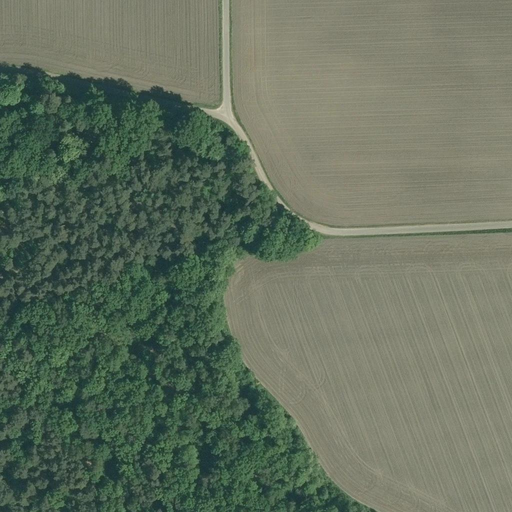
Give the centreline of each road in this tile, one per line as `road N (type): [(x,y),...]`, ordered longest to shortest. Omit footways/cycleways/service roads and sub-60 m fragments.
road 1 (residential): [(224,114),(272,192),(294,217),(322,230),(511,225)]
road 2 (residential): [(0,70),(224,114)]
